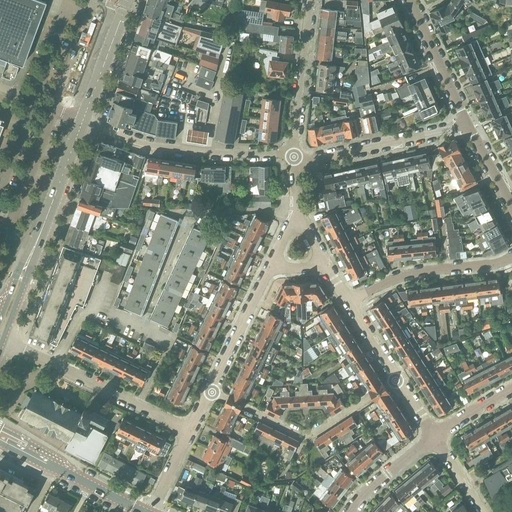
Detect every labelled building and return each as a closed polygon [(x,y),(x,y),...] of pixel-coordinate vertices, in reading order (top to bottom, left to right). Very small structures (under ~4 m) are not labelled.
[(15,74),(16,73),(19,65),(21,66),(28,47),(30,47),(31,39),(45,2),(38,0),(0,0),(0,76),(4,78),(6,78),(7,79),(8,79),(9,79),(10,78),(11,78),(12,77),(13,77),(14,76),(15,75),(15,74)] [(148,0),(147,2),(148,3),(180,13),(183,4),(183,3),(176,1),(173,0),(148,0)] [(229,0),(228,3),(227,7),(240,10),(242,0),(229,0)] [(262,0),(261,0),(260,10),(274,13),(273,18),(282,20),(284,14),(289,15),(290,5),(262,0)] [(346,20),(354,21),(361,22),(360,6),(357,5),(357,2),(346,1),(346,0),(343,0),(343,6),(346,7),(346,8),(348,8),(347,12),(321,9),(320,17),(346,20)] [(452,0),(452,1),(456,3),(454,6),(459,9),(464,0),(452,0)] [(452,1),(450,3),(449,5),(448,4),(439,9),(445,23),(455,19),(453,16),(459,9),(454,6),(456,3),(452,1)] [(144,12),(144,13),(161,19),(181,26),(184,14),(180,13),(148,3),(145,12),(144,12)] [(369,14),(363,13),(364,33),(399,18),(397,14),(398,13),(396,8),(395,9),(394,6),(384,11),(383,10),(378,12),(378,13),(377,14),(379,18),(370,23),(369,14)] [(447,26),(445,23),(439,9),(429,13),(440,36),(451,31),(449,27),(447,26)] [(241,10),(240,21),(248,22),(262,25),(262,24),(263,13),(259,13),(241,10)] [(477,20),(479,16),(471,12),(469,16),(477,20)] [(181,26),(161,19),(144,13),(141,22),(158,28),(171,33),(180,35),(183,26),(181,26)] [(484,24),(486,20),(479,16),(477,20),(484,24)] [(346,20),(320,17),(319,25),(336,27),(336,24),(341,24),(346,24),(346,20)] [(399,18),(364,33),(365,39),(373,34),(383,30),(386,36),(403,29),(404,28),(399,18)] [(138,32),(162,40),(168,42),(168,43),(176,45),(180,35),(171,33),(158,28),(141,22),(138,32)] [(280,42),(279,49),(279,51),(292,52),(294,37),(281,35),(281,36),(278,35),(279,27),(262,24),(262,25),(247,23),(246,31),(273,35),(273,41),(280,42)] [(318,34),(342,37),(346,37),(347,32),(335,31),(336,27),(319,25),(318,34)] [(488,26),(478,30),(479,30),(481,35),(480,35),(481,35),(491,31),(488,26)] [(368,49),(368,50),(369,55),(373,53),(380,50),(407,38),(403,29),(386,36),(388,41),(378,45),(368,49)] [(226,36),(199,30),(192,49),(203,53),(219,58),(226,36)] [(167,45),(168,43),(168,42),(162,40),(138,32),(135,41),(152,47),(158,50),(159,45),(165,47),(166,44),(167,45)] [(334,44),(334,40),(346,41),(346,37),(342,37),(318,34),(317,42),(334,44)] [(407,38),(380,50),(382,53),(392,49),(395,55),(411,48),(411,47),(412,47),(410,43),(409,43),(407,38)] [(460,58),(481,49),(477,40),(456,49),(460,58)] [(172,55),(158,50),(152,47),(135,41),(134,41),(131,50),(156,59),(169,64),(172,55)] [(316,51),(342,54),(343,50),(333,48),(334,44),(317,42),(316,51)] [(267,74),(270,73),(285,75),(285,74),(287,74),(287,69),(286,68),(286,63),(279,62),(279,56),(277,56),(278,51),(261,48),(260,51),(266,54),(266,55),(265,56),(265,57),(264,58),(264,59),(264,60),(267,74)] [(397,60),(387,64),(389,69),(415,57),(413,52),(414,52),(412,48),(411,48),(395,55),(397,60)] [(460,58),(464,66),(484,57),(481,49),(460,58)] [(169,64),(156,59),(131,50),(128,60),(145,66),(166,74),(168,68),(169,64)] [(342,54),(316,51),(315,59),(331,61),(332,57),(341,58),(342,54)] [(219,58),(203,53),(199,65),(202,67),(216,71),(219,58)] [(415,57),(389,69),(391,73),(401,68),(404,74),(419,67),(419,66),(420,66),(418,62),(417,62),(415,57)] [(484,57),(464,66),(468,75),(488,66),(484,57)] [(163,82),(166,74),(145,66),(128,60),(125,69),(158,80),(163,82)] [(368,83),(367,66),(366,61),(358,60),(358,65),(355,65),(352,86),(364,84),(368,83)] [(320,65),(318,77),(334,79),(335,72),(344,72),(344,68),(320,65)] [(488,66),(468,75),(471,83),(492,74),(488,66)] [(202,67),(199,76),(212,81),(216,71),(202,67)] [(163,82),(158,80),(125,69),(122,79),(159,93),(163,83),(163,82)] [(381,82),(377,74),(371,77),(372,85),(381,82)] [(212,81),(199,76),(195,85),(210,91),(214,82),(212,81)] [(334,79),(318,77),(317,89),(333,91),(334,79)] [(409,84),(398,89),(402,98),(428,87),(427,84),(428,83),(426,79),(425,80),(424,79),(409,85),(409,84)] [(472,85),(476,94),(500,84),(498,80),(489,84),(486,79),(472,85)] [(155,104),(158,94),(139,88),(139,87),(136,86),(120,81),(117,91),(153,103),(155,104)] [(355,108),(373,103),(370,94),(367,95),(364,84),(352,86),(350,87),(352,93),(350,92),(352,100),(353,100),(355,108)] [(480,103),(494,97),(501,93),(499,89),(502,88),(500,84),(476,94),(480,103)] [(216,139),(234,143),(244,89),(226,86),(216,139)] [(428,87),(402,98),(404,102),(413,98),(415,102),(432,95),(431,94),(432,93),(430,89),(429,90),(428,87)] [(114,100),(115,100),(115,101),(132,107),(139,109),(140,109),(150,113),(153,103),(117,91),(115,97),(114,100)] [(348,99),(352,100),(350,92),(341,91),(340,98),(348,99)] [(391,93),(384,95),(386,101),(393,99),(391,93)] [(417,106),(403,113),(404,117),(435,103),(434,100),(435,100),(433,95),(432,96),(432,95),(415,102),(417,106)] [(480,103),(483,111),(507,101),(505,96),(496,100),(494,97),(480,103)] [(347,105),(348,99),(340,98),(333,97),(332,103),(347,105)] [(263,98),(262,109),(279,111),(281,100),(263,98)] [(115,101),(115,100),(114,100),(108,116),(110,120),(133,128),(139,109),(132,107),(115,101)] [(509,105),(507,101),(483,111),(487,120),(501,114),(499,109),(509,105)] [(435,103),(404,117),(408,126),(424,119),(425,120),(429,118),(429,117),(438,113),(439,110),(436,102),(435,103)] [(373,105),(355,110),(361,134),(365,134),(380,130),(374,104),(373,105)] [(140,109),(139,109),(133,128),(156,135),(176,138),(178,122),(158,119),(154,114),(150,113),(140,109)] [(262,109),(261,119),(278,121),(279,111),(262,109)] [(341,111),(346,136),(346,137),(358,135),(355,119),(354,115),(347,117),(345,110),(341,111)] [(339,122),(332,124),(335,140),(341,139),(341,137),(346,136),(341,111),(337,112),(339,122)] [(382,114),(384,120),(392,118),(390,112),(382,114)] [(495,129),(511,122),(511,112),(492,121),(495,129)] [(277,131),(278,121),(261,119),(260,129),(277,131)] [(329,141),(335,140),(332,124),(331,124),(330,122),(325,123),(324,120),(322,120),(319,121),(323,141),(328,140),(329,141)] [(511,122),(495,129),(499,138),(511,132),(511,122)] [(308,135),(309,136),(311,145),(324,143),(323,141),(320,127),(308,129),(308,131),(307,132),(308,135)] [(258,143),(268,143),(268,140),(276,141),(277,131),(260,129),(256,128),(255,132),(259,133),(258,143)] [(211,133),(192,130),(190,141),(209,144),(211,133)] [(444,159),(459,150),(454,141),(448,144),(447,143),(439,147),(440,148),(438,149),(441,155),(433,159),(433,167),(438,164),(440,163),(440,162),(444,159)] [(124,162),(126,163),(132,165),(136,154),(130,152),(102,142),(100,144),(97,151),(120,159),(120,160),(124,162)] [(461,154),(459,150),(444,159),(446,162),(447,162),(451,168),(464,161),(460,154),(461,154)] [(120,159),(97,151),(94,160),(94,161),(122,170),(133,174),(134,174),(138,176),(140,172),(134,171),(135,166),(132,165),(126,163),(124,162),(120,160),(120,159)] [(421,153),(416,154),(420,170),(426,169),(428,178),(432,178),(432,171),(433,167),(433,159),(433,155),(428,156),(427,153),(422,154),(421,153)] [(145,157),(136,154),(132,165),(135,166),(141,168),(145,157)] [(409,157),(405,158),(408,173),(410,183),(412,191),(416,190),(413,176),(414,176),(412,172),(420,170),(416,154),(408,155),(409,157)] [(158,174),(160,159),(149,157),(147,172),(154,173),(153,183),(156,184),(158,174)] [(410,183),(408,173),(405,158),(399,159),(399,158),(393,159),(396,175),(398,181),(397,181),(398,186),(410,183)] [(170,176),(172,161),(160,159),(158,174),(156,184),(161,185),(163,175),(170,176)] [(396,175),(393,159),(385,160),(386,162),(381,163),(387,191),(392,189),(390,183),(397,181),(398,181),(396,175)] [(138,177),(138,176),(134,174),(133,174),(122,170),(94,161),(94,160),(90,170),(114,179),(115,178),(136,186),(139,179),(134,177),(134,175),(138,177)] [(172,161),(170,176),(178,177),(176,187),(180,187),(184,163),(182,163),(172,161)] [(457,178),(469,172),(464,161),(451,168),(446,170),(451,180),(456,178),(457,178)] [(184,163),(180,187),(185,188),(187,178),(194,180),(196,165),(184,163)] [(370,181),(372,189),(380,187),(382,199),(387,198),(382,178),(381,179),(378,164),(374,165),(373,164),(367,165),(370,181)] [(213,186),(213,166),(202,165),(201,178),(198,178),(197,185),(208,186),(213,186)] [(370,181),(367,165),(360,167),(360,168),(355,169),(358,184),(359,188),(360,194),(362,203),(366,202),(363,188),(364,187),(363,183),(370,181)] [(216,166),(213,166),(213,186),(224,186),(224,192),(230,193),(230,166),(225,166),(216,166)] [(270,186),(270,166),(250,166),(250,176),(259,177),(259,194),(265,194),(265,186),(270,186)] [(358,184),(355,169),(350,170),(350,169),(343,170),(347,187),(358,184)] [(90,170),(87,180),(133,196),(136,186),(115,178),(114,179),(90,170)] [(347,187),(343,170),(337,172),(337,173),(332,174),(337,196),(341,195),(341,200),(344,199),(343,195),(341,188),(347,187)] [(454,185),(459,183),(462,189),(475,182),(469,172),(457,178),(456,178),(451,180),(454,185)] [(337,196),(332,174),(331,174),(330,173),(325,174),(325,175),(323,176),(325,184),(322,184),(324,192),(322,192),(323,197),(325,197),(327,209),(336,208),(345,206),(344,199),(341,200),(341,195),(337,196)] [(87,180),(84,189),(108,197),(108,196),(130,203),(133,196),(87,180)] [(440,185),(434,187),(435,191),(437,197),(441,196),(440,190),(442,189),(440,185)] [(458,205),(467,201),(481,195),(482,195),(478,188),(454,197),(456,201),(458,205)] [(129,208),(130,203),(108,196),(108,197),(84,189),(80,199),(81,199),(103,206),(117,207),(116,208),(129,208)] [(486,202),(482,195),(481,195),(467,201),(458,205),(462,212),(474,207),(486,202)] [(270,206),(270,196),(246,196),(246,206),(270,206)] [(78,208),(107,217),(113,219),(116,208),(117,207),(103,206),(81,199),(78,208)] [(438,217),(445,216),(446,216),(446,215),(445,210),(443,199),(435,200),(438,217)] [(475,215),(490,209),(486,202),(474,207),(462,212),(465,216),(473,212),(475,216),(475,215)] [(106,221),(107,217),(78,208),(75,216),(97,224),(100,225),(102,219),(106,221)] [(327,229),(353,216),(359,213),(357,209),(356,208),(349,209),(351,212),(347,213),(347,214),(338,218),(335,212),(322,219),(327,229)] [(428,210),(430,219),(431,219),(431,218),(437,217),(435,209),(428,210)] [(492,217),(494,217),(490,209),(475,215),(475,216),(477,219),(468,223),(470,227),(471,227),(480,222),(492,217)] [(406,221),(417,219),(415,211),(405,213),(406,221)] [(353,216),(327,229),(332,239),(345,232),(342,226),(345,225),(346,225),(361,218),(359,213),(353,216)] [(155,230),(173,237),(180,218),(180,217),(179,221),(161,214),(155,230)] [(134,215),(132,222),(141,225),(143,218),(134,215)] [(75,216),(71,225),(89,230),(90,226),(98,229),(100,225),(97,224),(75,216)] [(246,219),(244,223),(250,226),(250,227),(264,233),(269,223),(255,216),(252,222),(246,219)] [(483,232),(497,224),(494,217),(492,217),(480,222),(471,227),(470,227),(472,231),(480,226),(483,232)] [(431,219),(430,219),(420,221),(422,230),(425,229),(424,223),(429,222),(430,231),(433,230),(433,231),(439,230),(437,218),(431,219)] [(185,242),(203,250),(210,235),(193,227),(195,224),(194,223),(185,242)] [(448,231),(459,230),(458,223),(447,224),(448,231)] [(478,244),(502,231),(497,224),(483,232),(485,236),(477,240),(478,244)] [(68,233),(103,246),(105,242),(94,238),(87,235),(89,230),(71,225),(71,226),(70,225),(68,230),(69,231),(68,233)] [(250,227),(245,237),(259,244),(264,233),(250,227)] [(155,230),(149,245),(167,253),(173,237),(155,230)] [(454,238),(460,238),(459,230),(448,231),(448,238),(454,237),(454,238)] [(491,246),(505,238),(502,231),(478,244),(482,251),(491,246)] [(345,232),(332,239),(337,249),(350,242),(349,239),(345,232)] [(68,233),(65,241),(65,242),(82,248),(100,255),(103,246),(68,233)] [(423,243),(423,239),(422,233),(417,233),(417,239),(411,240),(411,244),(412,257),(424,256),(423,243)] [(400,246),(399,242),(398,235),(393,235),(393,234),(386,235),(386,242),(387,242),(389,260),(401,258),(400,246)] [(131,236),(128,244),(134,246),(137,238),(131,236)] [(227,236),(225,240),(232,243),(237,246),(239,242),(227,236)] [(242,243),(240,247),(254,254),(259,244),(245,237),(242,243)] [(462,238),(460,238),(454,238),(454,237),(448,238),(449,246),(462,245),(462,238)] [(423,239),(423,243),(424,256),(436,255),(435,238),(428,239),(423,239)] [(505,238),(491,246),(493,250),(489,251),(484,254),(485,256),(495,253),(509,246),(505,238)] [(134,246),(128,244),(121,241),(119,249),(132,253),(134,246)] [(178,257),(196,266),(203,250),(185,242),(178,257)] [(337,249),(342,259),(356,253),(359,251),(356,244),(352,246),(350,242),(337,249)] [(232,243),(230,247),(234,249),(234,250),(231,256),(249,264),(254,254),(240,247),(237,246),(232,243)] [(401,258),(412,257),(411,244),(400,246),(401,258)] [(124,266),(116,263),(102,258),(101,258),(64,245),(31,333),(57,346),(77,304),(83,306),(98,267),(113,273),(110,281),(119,284),(126,267),(124,266)] [(142,261),(161,268),(167,253),(149,245),(142,261)] [(367,254),(367,255),(369,258),(379,254),(377,249),(367,254)] [(119,256),(116,263),(124,266),(127,255),(122,253),(121,257),(119,256)] [(342,259),(347,269),(360,262),(364,261),(369,258),(367,255),(359,259),(356,253),(342,259)] [(366,273),(363,267),(375,261),(379,269),(382,273),(386,271),(380,258),(379,254),(369,258),(364,261),(360,262),(347,269),(352,280),(366,273)] [(217,255),(214,261),(221,264),(221,263),(223,259),(224,259),(219,256),(217,255)] [(226,266),(230,268),(244,274),(249,264),(231,256),(228,262),(226,266)] [(171,273),(189,281),(196,266),(178,257),(171,273)] [(142,261),(136,277),(154,284),(161,268),(142,261)] [(230,268),(225,278),(239,285),(244,274),(230,268)] [(164,288),(181,296),(189,281),(171,273),(164,288)] [(136,277),(130,293),(148,300),(154,284),(136,277)] [(499,280),(488,281),(491,304),(491,305),(503,303),(502,293),(501,293),(499,280)] [(224,281),(219,292),(232,298),(237,288),(224,281)] [(488,281),(476,283),(478,297),(485,296),(485,300),(484,301),(485,307),(491,307),(491,305),(491,304),(488,281)] [(302,300),(302,283),(290,284),(290,286),(290,301),(295,300),(295,303),(297,303),(297,319),(302,319),(302,313),(302,310),(303,310),(302,304),(301,304),(301,303),(302,303),(302,300)] [(307,300),(314,300),(313,285),(313,283),(302,283),(302,300),(302,303),(307,302),(307,300)] [(466,299),(478,297),(476,283),(465,284),(466,299)] [(319,284),(313,285),(314,300),(318,305),(328,298),(319,284)] [(466,299),(465,284),(453,286),(455,300),(456,306),(462,305),(462,310),(468,309),(467,302),(466,299)] [(290,301),(290,286),(284,286),(276,302),(287,307),(290,309),(290,301)] [(455,300),(453,286),(442,287),(444,302),(444,306),(449,305),(449,301),(455,300)] [(444,302),(442,287),(430,288),(432,303),(444,302)] [(157,303),(174,312),(181,296),(164,288),(157,303)] [(421,306),(421,308),(422,315),(428,315),(427,308),(426,308),(426,304),(432,303),(430,288),(419,290),(421,306)] [(410,308),(421,306),(419,290),(408,291),(410,308)] [(219,292),(214,302),(227,308),(232,298),(219,292)] [(141,319),(148,300),(130,293),(124,309),(142,315),(140,319),(141,319)] [(196,293),(191,303),(193,304),(200,308),(206,310),(207,306),(206,306),(202,304),(200,302),(198,300),(200,295),(198,294),(196,293)] [(396,293),(387,299),(390,303),(399,297),(396,293)] [(377,318),(390,310),(384,301),(371,309),(377,318)] [(214,302),(209,312),(222,319),(227,308),(214,302)] [(174,312),(157,303),(148,322),(150,319),(167,327),(174,312)] [(320,314),(327,324),(339,316),(333,306),(320,314)] [(390,310),(377,318),(384,328),(409,312),(406,308),(393,316),(390,310)] [(286,318),(291,318),(291,313),(286,313),(282,311),(279,317),(285,319),(286,318)] [(209,312),(204,322),(217,329),(222,319),(209,312)] [(409,312),(384,328),(390,338),(402,330),(399,325),(412,316),(409,312)] [(267,323),(280,330),(285,320),(291,322),(291,318),(286,318),(285,319),(279,317),(272,313),(267,323)] [(345,325),(339,316),(327,324),(333,334),(345,325)] [(482,330),(489,328),(487,319),(480,320),(482,330)] [(199,332),(199,333),(212,339),(217,329),(204,322),(199,332)] [(267,323),(262,333),(275,339),(278,341),(283,331),(282,331),(280,330),(267,323)] [(352,335),(345,325),(333,334),(328,336),(332,342),(328,345),(331,349),(336,345),(339,343),(352,335)] [(435,340),(437,340),(435,326),(424,327),(435,340)] [(405,341),(414,336),(418,334),(415,329),(409,333),(406,335),(402,330),(390,338),(396,347),(405,341)] [(195,330),(193,334),(197,336),(194,343),(207,350),(212,339),(199,333),(199,332),(195,330)] [(483,334),(486,339),(492,336),(489,330),(483,334)] [(459,332),(460,340),(471,336),(471,333),(470,331),(459,332)] [(272,347),(275,339),(262,333),(256,344),(270,350),(272,347)] [(345,353),(358,344),(352,335),(339,343),(336,345),(331,349),(330,349),(332,353),(336,350),(340,356),(345,353)] [(414,336),(405,341),(396,347),(402,357),(419,346),(420,346),(414,336)] [(77,337),(70,351),(81,356),(87,342),(77,337)] [(87,342),(81,356),(91,361),(97,347),(87,342)] [(145,342),(143,345),(142,347),(152,352),(154,347),(145,342)] [(276,353),(270,350),(256,344),(251,354),(265,360),(271,363),(276,353)] [(345,353),(351,362),(364,354),(358,344),(345,353)] [(444,348),(446,354),(458,350),(455,344),(444,348)] [(97,347),(91,361),(101,366),(108,352),(110,348),(106,346),(104,350),(97,347)] [(192,346),(187,357),(201,363),(206,353),(192,346)] [(402,357),(408,367),(421,359),(424,357),(425,356),(419,346),(402,357)] [(433,351),(432,352),(434,356),(441,352),(438,348),(436,349),(434,351),(433,351)] [(307,350),(304,352),(304,366),(313,360),(307,350)] [(108,352),(101,366),(111,371),(118,357),(108,352)] [(494,353),(489,356),(500,377),(511,371),(505,360),(501,362),(498,357),(497,358),(494,353)] [(251,354),(246,364),(260,371),(265,360),(251,354)] [(370,364),(364,354),(351,362),(348,364),(343,367),(345,371),(350,368),(351,369),(354,367),(357,372),(370,364)] [(481,364),(481,365),(484,370),(490,382),(500,377),(489,356),(485,358),(487,361),(481,364)] [(118,357),(111,371),(122,376),(128,362),(118,357)] [(187,357),(182,367),(196,373),(201,363),(187,357)] [(128,362),(122,376),(132,381),(138,367),(132,364),(134,360),(130,358),(128,362)] [(421,359),(408,367),(414,376),(427,368),(421,359)] [(241,374),(255,381),(258,383),(261,377),(265,379),(268,375),(262,372),(260,371),(246,364),(241,374)] [(376,373),(370,364),(357,372),(363,381),(376,373)] [(484,370),(481,365),(476,368),(474,364),(469,366),(471,370),(474,376),(480,387),(490,382),(484,370)] [(138,367),(132,381),(142,386),(149,372),(151,368),(147,366),(145,370),(138,367)] [(182,367),(178,377),(191,384),(196,373),(182,367)] [(264,368),(262,372),(268,375),(271,377),(273,373),(264,368)] [(311,374),(308,368),(303,370),(303,378),(311,374)] [(427,368),(414,376),(421,386),(433,378),(440,374),(443,372),(440,368),(431,374),(427,368)] [(474,376),(471,370),(466,373),(460,376),(469,393),(480,387),(474,376)] [(433,378),(421,386),(427,396),(440,387),(440,388),(445,384),(442,379),(445,377),(443,372),(440,374),(433,378)] [(369,391),(372,396),(386,388),(379,376),(378,376),(376,373),(363,381),(365,385),(369,391)] [(250,391),(255,381),(241,374),(236,384),(250,391)] [(332,375),(321,382),(322,383),(336,382),(332,375)] [(178,377),(173,387),(186,394),(191,384),(178,377)] [(303,384),(305,406),(315,405),(315,395),(312,396),(312,390),(308,390),(308,383),(303,384)] [(231,394),(228,400),(242,407),(248,394),(250,391),(236,384),(235,388),(234,387),(231,394)] [(293,397),(294,407),(305,406),(303,384),(299,384),(299,391),(295,391),(296,397),(293,397)] [(173,387),(168,398),(181,404),(186,394),(173,387)] [(440,387),(427,396),(433,405),(446,397),(440,388),(440,387)] [(98,413),(94,411),(93,413),(84,409),(81,413),(76,410),(77,409),(75,408),(74,409),(69,407),(70,405),(69,404),(68,406),(63,403),(64,402),(62,401),(61,403),(56,400),(57,399),(55,398),(55,399),(50,397),(50,395),(49,394),(48,396),(43,393),(44,392),(42,391),(41,393),(36,390),(37,389),(35,388),(31,397),(28,396),(22,408),(24,409),(20,418),(21,419),(22,418),(27,420),(26,422),(28,423),(29,421),(34,424),(33,425),(35,426),(35,425),(40,427),(40,429),(41,430),(42,428),(47,431),(46,432),(48,433),(48,431),(53,434),(52,435),(54,436),(55,435),(60,437),(59,439),(61,440),(62,438),(67,441),(66,442),(68,443),(69,442),(73,444),(70,450),(72,451),(73,452),(73,451),(77,453),(77,454),(81,456),(82,456),(86,458),(86,459),(87,458),(93,462),(94,461),(93,461),(107,434),(107,435),(108,434),(102,431),(109,419),(104,417),(105,416),(104,416),(103,416),(99,414),(99,413),(98,413)] [(394,399),(386,388),(372,396),(376,403),(376,404),(381,412),(382,411),(395,403),(393,399),(394,399)] [(315,395),(315,405),(326,405),(334,394),(328,394),(327,389),(318,390),(319,395),(315,395)] [(275,398),(284,407),(294,407),(293,397),(289,397),(289,392),(280,392),(280,398),(275,398)] [(334,394),(326,405),(327,407),(332,415),(345,406),(340,398),(337,400),(334,394)] [(446,397),(433,405),(439,415),(452,407),(446,398),(446,397)] [(453,401),(456,405),(461,402),(458,397),(453,401)] [(284,407),(275,398),(272,405),(270,403),(266,411),(279,418),(283,410),(284,407)] [(234,423),(242,407),(228,400),(221,413),(222,413),(221,417),(234,423)] [(381,412),(379,413),(374,416),(374,417),(370,419),(372,423),(380,418),(384,424),(389,421),(388,420),(401,412),(395,403),(382,411),(381,412)] [(502,414),(510,427),(511,425),(511,408),(502,414)] [(407,422),(401,412),(388,420),(389,421),(395,430),(407,422)] [(492,419),(500,432),(510,427),(502,414),(492,419)] [(232,427),(234,423),(221,417),(216,426),(229,433),(232,427)] [(339,425),(350,442),(354,439),(351,435),(354,433),(351,428),(357,424),(352,417),(339,425)] [(123,419),(117,433),(123,436),(121,440),(125,442),(127,438),(134,424),(123,419)] [(483,425),(491,438),(500,432),(492,419),(483,425)] [(252,424),(248,422),(244,429),(249,431),(252,424)] [(259,445),(264,447),(273,429),(260,422),(256,430),(261,433),(258,439),(261,441),(259,445)] [(407,422),(395,430),(391,432),(387,435),(377,441),(380,445),(385,451),(392,445),(387,440),(397,434),(401,439),(413,431),(407,422)] [(134,424),(127,438),(137,443),(144,429),(134,424)] [(339,425),(327,433),(332,441),(335,439),(336,440),(338,438),(340,442),(344,440),(346,444),(350,442),(339,425)] [(491,438),(483,425),(472,431),(480,444),(482,447),(487,445),(485,441),(491,438)] [(137,443),(134,449),(144,454),(146,452),(147,448),(154,434),(144,429),(137,443)] [(273,429),(264,447),(267,449),(269,444),(273,446),(275,442),(280,445),(281,443),(286,434),(273,429)] [(480,444),(472,431),(463,437),(471,450),(476,447),(479,450),(478,451),(481,456),(486,453),(482,447),(480,444)] [(328,444),(332,441),(327,433),(315,441),(325,458),(329,455),(326,451),(330,449),(327,445),(328,445),(328,444)] [(368,433),(363,437),(367,441),(371,437),(368,433)] [(154,434),(147,448),(158,453),(158,452),(165,456),(170,444),(164,441),(165,439),(154,434)] [(223,434),(221,438),(215,435),(209,447),(222,453),(228,456),(232,446),(244,452),(249,454),(252,448),(223,434)] [(286,434),(281,443),(280,445),(287,448),(285,452),(288,454),(286,458),(290,460),(300,441),(286,434)] [(365,448),(375,460),(383,453),(373,441),(365,448)] [(349,449),(351,451),(353,453),(357,449),(353,445),(349,449)] [(490,450),(487,445),(482,447),(486,453),(489,451),(490,450)] [(222,453),(209,447),(204,459),(209,461),(207,464),(221,471),(225,462),(229,464),(232,458),(228,456),(222,453)] [(375,460),(365,448),(355,456),(366,468),(375,460)] [(489,451),(486,453),(489,458),(489,459),(494,456),(493,456),(490,450),(489,451)] [(146,474),(112,457),(104,453),(98,465),(133,483),(133,482),(137,484),(137,485),(139,487),(146,474)] [(366,468),(355,456),(347,463),(357,475),(366,468)] [(493,474),(484,480),(492,499),(493,499),(493,498),(510,487),(511,488),(511,487),(510,485),(511,484),(511,458),(496,468),(492,469),(493,474)] [(425,463),(426,464),(421,468),(431,480),(434,483),(438,488),(440,490),(443,487),(442,486),(444,485),(439,479),(438,479),(436,476),(441,472),(431,460),(430,461),(429,460),(425,463)] [(196,463),(194,469),(205,473),(207,467),(196,463)] [(334,478),(347,488),(354,478),(341,468),(334,478)] [(411,475),(422,488),(431,480),(421,468),(418,471),(417,470),(411,475)] [(24,511),(36,491),(23,484),(21,483),(20,484),(15,481),(15,479),(13,480),(9,478),(8,475),(6,476),(2,474),(1,472),(0,472),(0,511),(24,511)] [(403,483),(413,495),(422,488),(411,475),(406,479),(407,480),(403,483)] [(188,501),(193,503),(198,490),(202,479),(198,477),(195,484),(193,488),(186,485),(185,488),(179,486),(175,496),(181,498),(181,499),(183,499),(182,501),(187,503),(188,501)] [(243,477),(240,482),(250,487),(252,482),(243,477)] [(326,487),(340,497),(347,488),(334,478),(326,487)] [(340,497),(326,487),(322,483),(317,479),(314,483),(318,486),(314,492),(332,506),(340,497)] [(299,493),(303,488),(294,481),(290,485),(299,493)] [(413,495),(403,483),(400,486),(399,485),(395,489),(396,490),(394,491),(408,508),(414,503),(416,506),(420,503),(416,498),(415,498),(413,495)] [(440,490),(444,495),(452,488),(448,483),(443,487),(440,490)] [(210,494),(198,490),(193,503),(195,504),(194,505),(199,507),(199,506),(205,508),(210,494)] [(48,511),(52,511),(59,499),(53,496),(54,495),(51,493),(50,494),(49,493),(42,505),(50,509),(48,511)] [(402,511),(406,508),(402,504),(391,494),(390,495),(389,493),(385,497),(386,499),(383,502),(393,511),(402,511)] [(217,511),(222,499),(210,494),(205,508),(206,508),(206,509),(211,511),(211,510),(217,511)] [(224,494),(223,495),(222,499),(217,511),(216,511),(237,511),(242,501),(235,498),(224,494)] [(67,511),(71,505),(69,504),(69,503),(66,501),(65,502),(59,499),(52,511),(67,511)] [(393,511),(383,502),(379,506),(378,505),(373,510),(375,511),(393,511)] [(467,511),(463,504),(462,505),(460,502),(450,508),(452,511),(450,511),(467,511)]
